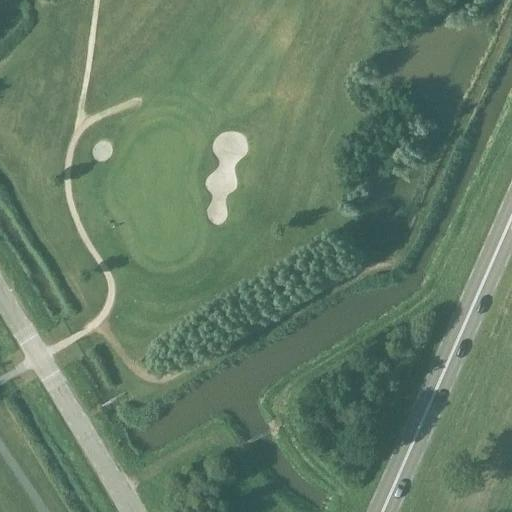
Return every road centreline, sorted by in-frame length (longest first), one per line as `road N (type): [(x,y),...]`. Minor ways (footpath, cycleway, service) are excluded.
road 1 (primary): [(383,511),(511,217)]
road 2 (tertiary): [(128,511),(0,294)]
